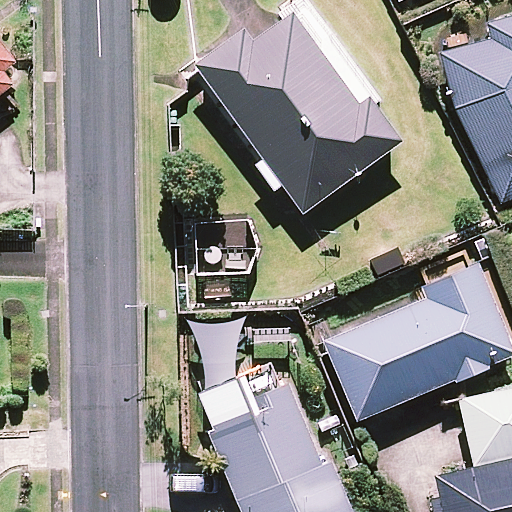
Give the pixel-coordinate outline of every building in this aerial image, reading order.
[(511,197),(511,13),(482,27),(487,38),(435,61),(498,204),(511,197)] [(356,105),(289,15),(247,46),(239,34),(193,67),(302,215),(398,144),(365,98),(356,105)] [(0,94),(13,84),(1,70),(12,61),(0,46),(0,94)] [(511,358),(511,356),(474,263),(419,285),(425,299),(325,340),(357,421),(511,358)] [(350,511),(293,382),(238,406),(243,417),(206,433),(240,511),(350,511)] [(511,511),(511,389),(460,402),(476,469),(434,479),(441,511),(511,511)]
